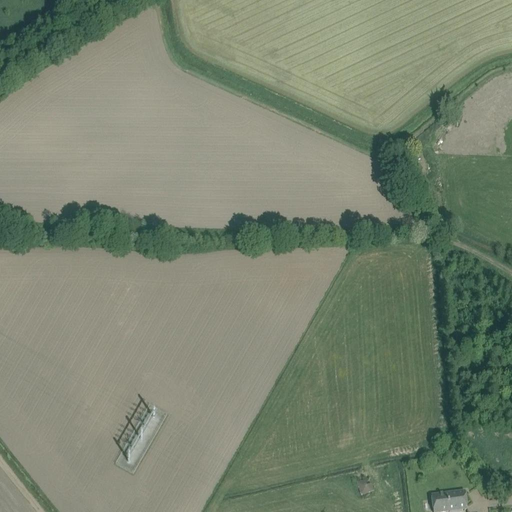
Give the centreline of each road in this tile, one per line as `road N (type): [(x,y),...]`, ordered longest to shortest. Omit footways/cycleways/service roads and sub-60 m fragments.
road 1 (track): [(511,269),(445,240),(392,233),(0,240)]
road 2 (unclassified): [(0,77),(120,0)]
